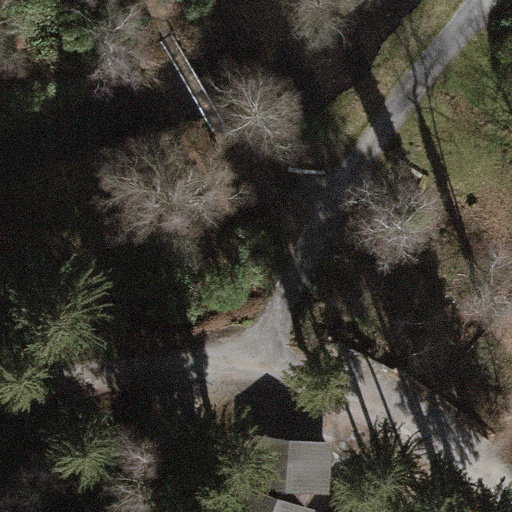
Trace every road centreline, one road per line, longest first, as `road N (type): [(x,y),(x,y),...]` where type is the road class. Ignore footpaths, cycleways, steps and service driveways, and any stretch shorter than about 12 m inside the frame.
road 1 (track): [(0,395),(259,358),(413,413),(511,489)]
road 2 (track): [(259,358),(334,203),(484,0)]
